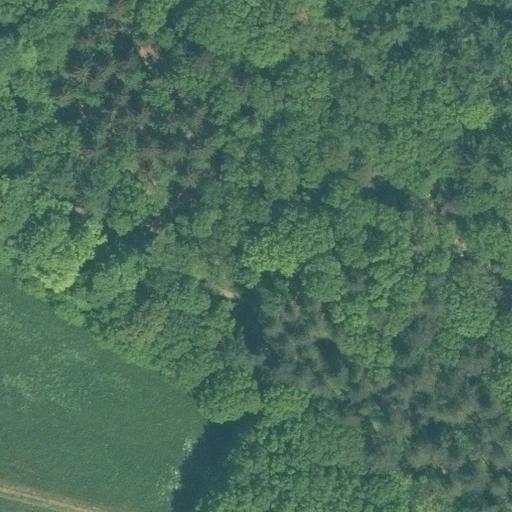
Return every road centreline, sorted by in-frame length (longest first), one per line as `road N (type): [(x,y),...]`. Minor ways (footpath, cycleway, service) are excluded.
road 1 (unknown): [(0,162),(214,290),(311,325),(350,354),(393,408),(511,469)]
road 2 (track): [(511,74),(432,142),(319,176),(240,261)]
road 3 (track): [(240,261),(214,290),(170,300),(0,188)]
